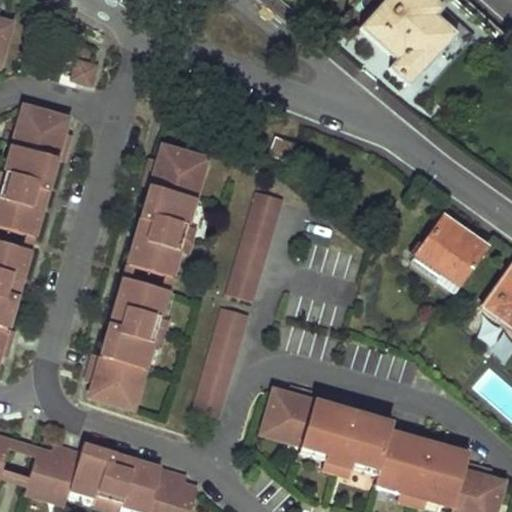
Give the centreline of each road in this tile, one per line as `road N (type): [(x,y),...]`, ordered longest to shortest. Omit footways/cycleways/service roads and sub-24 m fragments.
road 1 (residential): [(511,460),(425,400),(298,366),(247,379),(219,445),(200,461)]
road 2 (residential): [(117,114),(35,395)]
road 3 (residential): [(511,221),(409,146),(343,115)]
road 4 (residential): [(343,115),(172,43)]
road 5 (residential): [(35,395),(72,418),(200,461)]
road 6 (residential): [(240,0),(320,64),(343,115)]
road 7 (residential): [(117,114),(28,91),(0,95)]
